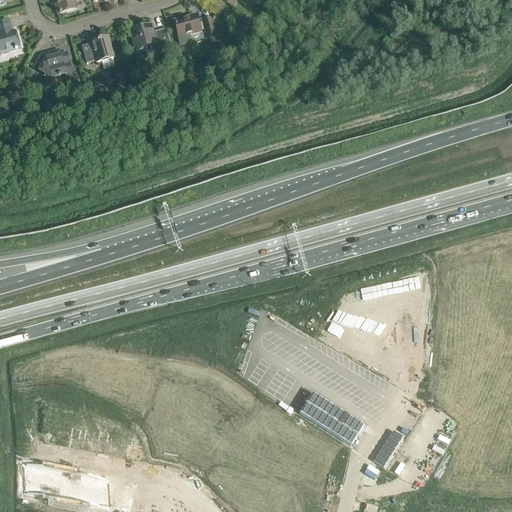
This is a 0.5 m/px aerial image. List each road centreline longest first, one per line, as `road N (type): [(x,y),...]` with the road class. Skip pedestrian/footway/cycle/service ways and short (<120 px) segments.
road 1 (motorway): [(511,91),(0,261)]
road 2 (motorway): [(511,118),(0,286)]
road 3 (motorway): [(0,314),(152,277),(317,253),(511,200)]
road 4 (residential): [(174,0),(66,30),(42,25),(30,0)]
road 5 (motorway): [(0,474),(128,511)]
